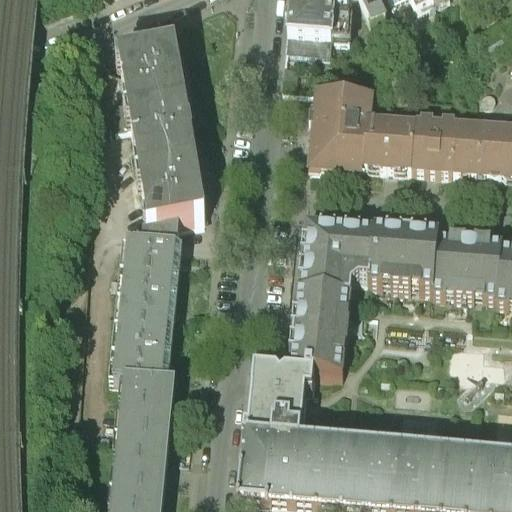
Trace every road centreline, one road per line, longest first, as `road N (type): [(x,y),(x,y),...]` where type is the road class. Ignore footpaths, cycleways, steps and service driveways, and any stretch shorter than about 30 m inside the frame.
road 1 (residential): [(268,0),(256,196),(216,511)]
road 2 (residential): [(0,67),(157,0)]
